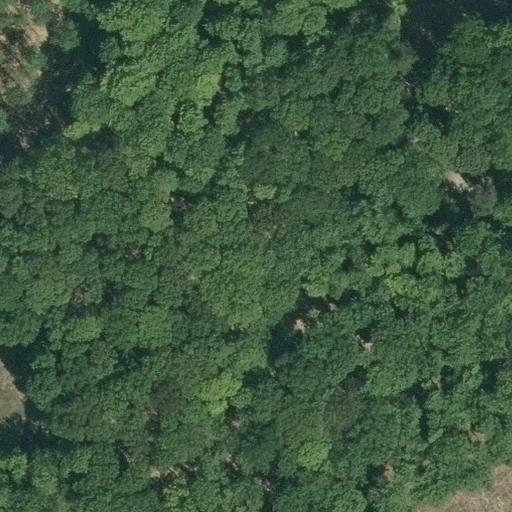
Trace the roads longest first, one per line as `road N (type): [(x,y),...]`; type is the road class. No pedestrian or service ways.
road 1 (track): [(0,434),(236,274),(369,215),(470,199)]
road 2 (track): [(363,0),(380,61),(470,199)]
